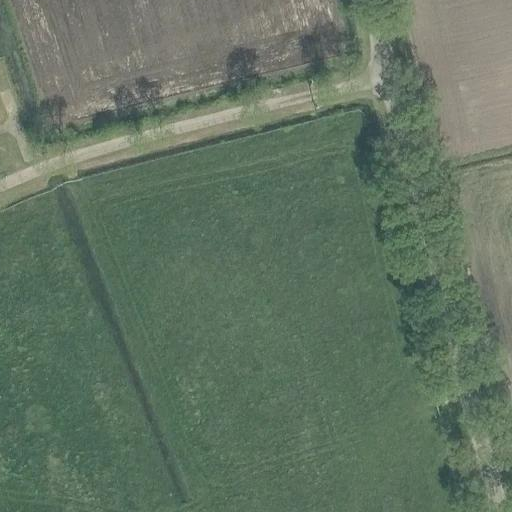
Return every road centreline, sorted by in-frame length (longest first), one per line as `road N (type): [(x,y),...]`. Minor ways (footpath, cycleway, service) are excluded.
road 1 (unclassified): [(498,511),(371,0)]
road 2 (track): [(0,187),(89,151),(388,77)]
